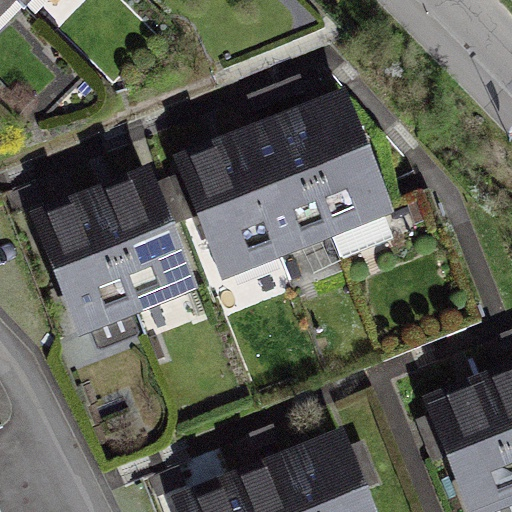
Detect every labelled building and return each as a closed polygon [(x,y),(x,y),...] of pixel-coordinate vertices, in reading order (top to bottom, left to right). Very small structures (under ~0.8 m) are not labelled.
[(4,0),(0,0),(0,20),(13,7),(4,0)] [(345,107),(177,175),(224,290),(393,222),(345,107)] [(140,186),(32,230),(84,357),(192,313),(140,186)] [(511,493),(511,385),(475,401),(511,493)] [(447,511),(511,511),(511,493),(475,401),(412,426),(447,511)] [(357,511),(336,453),(183,508),(184,511),(357,511)]
